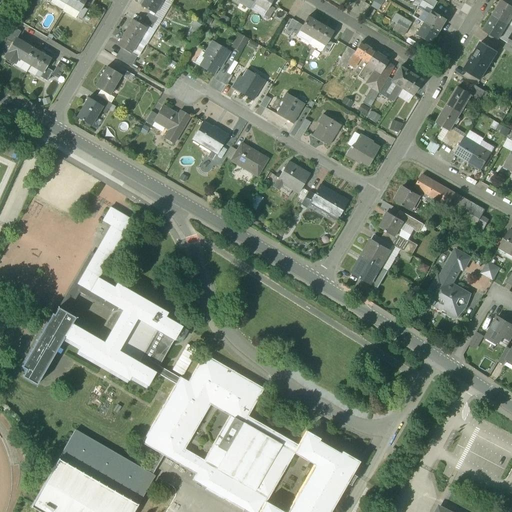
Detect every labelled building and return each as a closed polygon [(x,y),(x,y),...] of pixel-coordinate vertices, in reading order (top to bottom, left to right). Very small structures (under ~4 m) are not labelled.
[(69,0),(67,4),(78,11),(79,12),(82,6),(85,0),(69,0)] [(162,1),(160,0),(143,0),(140,5),(154,14),(162,1)] [(272,0),(255,0),(254,3),(266,10),(267,11),(270,5),(272,0)] [(374,0),(371,6),(378,10),(383,1),(381,0),(374,0)] [(417,0),(416,2),(430,11),(431,12),(437,2),(433,0),(417,0)] [(511,17),(511,5),(502,0),(493,15),(508,24),(511,17)] [(270,5),(267,11),(266,10),(263,15),(269,18),(275,9),(270,5)] [(82,6),(79,12),(78,11),(75,15),(82,19),(87,9),(82,6)] [(431,12),(430,11),(423,23),(438,32),(445,20),(431,12)] [(158,18),(148,12),(145,17),(155,23),(158,18)] [(403,37),(411,24),(396,14),(391,22),(397,25),(393,30),(403,37)] [(508,24),(493,15),(484,31),(498,40),(508,24)] [(302,25),(299,30),(300,31),(312,38),(321,24),(308,16),(302,25)] [(155,23),(145,17),(141,23),(151,29),(155,23)] [(146,28),(132,19),(124,32),(138,41),(146,28)] [(292,32),(297,22),(292,19),(284,33),(289,36),(292,32)] [(297,22),(292,32),(297,35),(300,31),(299,30),(302,25),(297,22)] [(438,32),(423,23),(416,35),(431,44),(438,32)] [(333,32),(321,24),(312,38),(325,45),(325,46),(328,40),(333,32)] [(21,32),(11,26),(5,35),(15,41),(16,39),(17,39),(21,32)] [(138,41),(124,32),(117,45),(126,51),(131,53),(138,41)] [(240,34),(232,47),(240,52),(247,39),(240,34)] [(17,39),(16,39),(15,41),(6,57),(15,63),(18,58),(17,58),(25,45),(17,39)] [(333,43),(328,40),(325,46),(325,45),(322,50),(327,53),(333,43)] [(230,52),(212,41),(205,52),(207,54),(199,66),(214,75),(218,68),(218,67),(223,59),(226,60),(230,52)] [(374,51),(361,42),(354,52),(353,54),(354,55),(348,65),(353,69),(360,58),(367,63),(374,51)] [(481,42),(474,55),(473,54),(469,59),(470,60),(464,70),(480,79),(497,52),(481,42)] [(39,51),(26,44),(25,45),(17,58),(18,58),(30,66),(39,51)] [(340,61),(348,65),(354,55),(353,54),(354,52),(347,48),(340,61)] [(205,52),(202,50),(196,60),(195,59),(193,62),(199,66),(207,54),(205,52)] [(39,51),(30,66),(42,73),(43,73),(46,68),(51,59),(39,51)] [(131,53),(126,51),(124,56),(133,61),(136,56),(131,53)] [(389,60),(374,51),(366,65),(379,73),(380,74),(386,65),(389,60)] [(59,61),(53,75),(60,78),(66,65),(59,61)] [(386,65),(380,74),(379,73),(380,74),(377,78),(370,88),(378,93),(387,79),(392,69),(386,65)] [(130,74),(118,66),(115,72),(122,76),(121,76),(127,80),(130,74)] [(107,67),(95,86),(101,89),(110,95),(121,76),(122,76),(115,72),(107,67)] [(411,74),(400,67),(391,82),(396,85),(402,88),(411,74)] [(46,68),(43,73),(42,73),(39,77),(46,80),(51,71),(46,68)] [(265,81),(247,70),(242,78),(246,80),(239,92),(253,101),(259,90),(258,90),(264,81),(265,81)] [(232,76),(226,73),(221,83),(226,86),(232,76)] [(411,74),(402,88),(413,95),(422,81),(411,74)] [(391,82),(387,79),(378,93),(388,99),(396,85),(391,82)] [(402,88),(396,85),(388,99),(393,102),(402,88)] [(470,94),(458,86),(457,87),(458,88),(454,94),(453,94),(447,104),(461,113),(472,96),(472,95),(470,94)] [(485,92),(475,86),(470,94),(472,95),(472,96),(479,101),(485,92)] [(110,95),(101,89),(97,96),(100,97),(106,101),(110,95)] [(304,104),(286,93),(281,101),(285,104),(278,115),(293,124),(299,114),(298,113),(303,105),(304,105),(304,104)] [(270,99),(265,96),(259,106),(265,109),(270,99)] [(97,102),(88,97),(76,117),(91,126),(103,107),(103,106),(97,102)] [(106,101),(100,97),(97,102),(103,106),(103,107),(109,110),(112,105),(106,101)] [(447,105),(443,113),(442,112),(436,123),(449,131),(450,132),(451,131),(461,113),(447,104),(447,105)] [(178,116),(162,106),(157,115),(154,121),(170,130),(165,139),(173,144),(190,116),(181,111),(178,116)] [(157,115),(151,111),(145,122),(152,125),(154,121),(157,115)] [(366,117),(377,123),(380,118),(369,111),(366,117)] [(341,125),(322,114),(317,122),(321,125),(314,137),(329,146),(335,135),(334,135),(340,126),(341,125)] [(310,123),(305,119),(299,129),(304,132),(310,123)] [(216,130),(203,122),(193,140),(200,144),(202,141),(218,151),(216,154),(217,154),(228,136),(217,129),(216,130)] [(392,122),(389,131),(399,135),(402,126),(392,122)] [(450,132),(449,131),(443,140),(448,144),(454,134),(451,131),(450,132)] [(454,134),(448,144),(453,147),(459,137),(454,134)] [(360,135),(352,147),(350,146),(345,155),(355,161),(356,159),(368,166),(379,148),(372,144),(372,142),(360,135)] [(464,139),(459,137),(453,147),(452,148),(457,151),(464,139)] [(478,145),(465,137),(464,139),(457,151),(455,155),(468,163),(478,145)] [(433,140),(428,149),(436,153),(441,145),(433,140)] [(256,154),(241,145),(231,161),(257,176),(267,159),(257,153),(256,154)] [(492,153),(478,145),(468,163),(481,171),(492,153)] [(309,175),(288,162),(277,180),(273,187),(278,190),(283,181),(292,186),(291,188),(298,193),(309,175)] [(484,211),(422,175),(415,187),(419,190),(428,195),(433,198),(449,207),(446,212),(475,228),(481,216),(484,211)] [(335,195),(320,186),(320,185),(319,185),(313,195),(310,200),(311,200),(330,211),(328,215),(336,219),(347,201),(335,194),(335,195)] [(417,194),(402,186),(395,200),(402,204),(402,205),(411,210),(419,199),(421,200),(422,198),(422,197),(417,194)] [(428,195),(419,190),(417,194),(422,197),(422,198),(426,200),(428,195)] [(308,192),(301,203),(307,207),(311,200),(310,200),(313,195),(308,192)] [(131,220),(110,208),(102,221),(111,227),(77,285),(123,311),(109,335),(104,343),(71,324),(63,338),(64,338),(80,347),(78,352),(128,381),(131,377),(147,386),(155,373),(139,363),(157,331),(174,341),(181,327),(165,318),(167,314),(117,284),(114,289),(98,279),(131,220)] [(409,217),(400,211),(396,217),(404,222),(406,223),(409,217)] [(388,212),(384,219),(385,219),(380,228),(386,231),(385,232),(387,233),(395,237),(403,222),(404,223),(404,222),(396,217),(388,212)] [(422,224),(409,216),(409,217),(406,223),(418,230),(422,224)] [(481,216),(475,228),(482,232),(489,220),(481,216)] [(511,230),(510,230),(500,247),(511,253),(511,230)] [(395,237),(387,233),(383,240),(393,245),(397,238),(395,237)] [(417,246),(399,235),(397,238),(393,245),(393,246),(411,256),(417,246)] [(372,240),(362,258),(380,268),(390,251),(380,245),(372,240)] [(393,245),(383,240),(380,245),(390,251),(393,246),(393,245)] [(498,252),(492,248),(485,260),(491,263),(498,252)] [(470,258),(455,250),(448,262),(451,264),(461,269),(464,271),(470,258)] [(380,268),(362,258),(352,274),(360,279),(361,279),(370,285),(380,268)] [(451,264),(440,282),(436,279),(424,299),(430,303),(430,302),(433,304),(432,305),(434,306),(436,303),(451,310),(452,308),(460,313),(466,306),(470,295),(452,284),(461,269),(451,264)] [(370,285),(361,279),(360,279),(357,285),(367,291),(370,285)] [(51,317),(22,365),(21,368),(26,370),(23,375),(21,377),(36,386),(41,378),(64,338),(63,338),(71,324),(104,343),(109,335),(101,331),(100,333),(76,319),(58,308),(57,311),(54,315),(52,314),(51,317)] [(511,326),(497,318),(486,338),(494,342),(499,335),(505,338),(511,326)] [(174,341),(157,331),(139,363),(155,373),(175,385),(179,378),(159,366),(174,341)] [(178,340),(182,342),(187,333),(182,331),(178,340)] [(477,350),(485,336),(477,332),(469,345),(477,350)] [(511,350),(507,347),(498,362),(504,365),(507,360),(507,359),(511,350)] [(248,417),(264,389),(204,355),(188,383),(180,378),(179,378),(175,385),(142,443),(159,453),(148,472),(152,475),(164,455),(196,474),(193,480),(247,511),(330,511),(347,484),(351,486),(356,477),(352,474),(359,462),(342,452),(341,454),(305,433),(298,446),(248,417)] [(148,472),(75,430),(60,459),(138,504),(154,476),(152,475),(148,472)] [(133,511),(138,504),(60,459),(32,507),(41,511),(133,511)]
